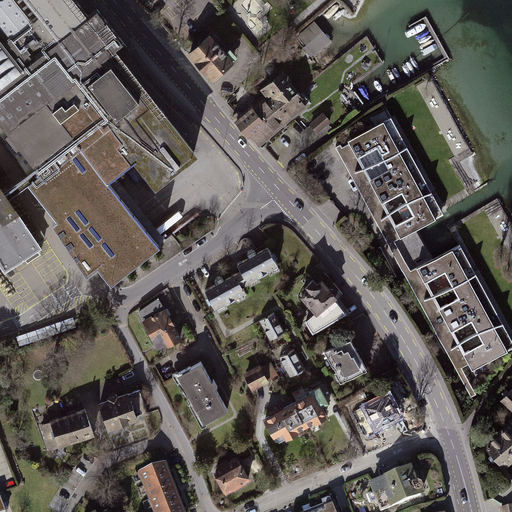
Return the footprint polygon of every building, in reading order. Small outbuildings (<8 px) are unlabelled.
[(0,0),(0,133),(26,173),(31,180),(32,182),(59,217),(52,222),(87,274),(98,266),(111,283),(160,244),(115,187),(119,185),(111,176),(136,157),(156,182),(194,152),(117,54),(127,46),(97,8),(88,16),(75,0),(0,0)] [(250,5),(240,14),(248,23),(258,15),(250,5)] [(262,14),(263,27),(275,26),(275,14),(262,14)] [(316,24),(300,37),(315,55),(331,42),(316,24)] [(210,38),(189,56),(212,82),(233,64),(210,38)] [(267,98),(237,123),(259,150),(313,105),(285,72),(261,91),(267,98)] [(309,125),(316,135),(331,124),(323,114),(309,125)] [(474,400),(479,397),(466,374),(511,348),(511,345),(458,246),(431,260),(414,228),(443,211),(393,120),(336,150),(474,400)] [(7,197),(31,180),(26,173),(2,190),(7,197)] [(0,257),(5,265),(22,254),(27,261),(41,252),(36,244),(38,243),(7,197),(2,190),(0,186),(0,257)] [(232,276),(207,290),(217,309),(245,295),(242,289),(276,270),(265,249),(228,269),(232,276)] [(312,280),(293,299),(312,318),(331,299),(312,280)] [(163,312),(138,324),(146,341),(155,337),(161,350),(177,342),(163,312)] [(274,316),(258,324),(267,342),(283,334),(274,316)] [(58,343),(53,334),(40,339),(41,349),(58,343)] [(346,342),(319,355),(334,387),(362,373),(346,342)] [(293,348),(276,357),(288,379),(304,370),(293,348)] [(201,361),(169,378),(196,430),(228,414),(201,361)] [(256,370),(240,379),(247,392),(263,383),(256,370)] [(320,385),(264,417),(274,435),(282,430),(286,438),(327,414),(322,407),(330,402),(320,385)] [(110,400),(100,403),(108,427),(137,417),(136,417),(148,412),(140,390),(128,394),(128,393),(118,397),(117,394),(109,397),(110,400)] [(511,418),(511,421),(481,447),(500,469),(511,459),(511,391),(498,402),(511,418)] [(385,395),(359,410),(372,431),(398,416),(385,395)] [(85,409),(42,425),(51,448),(93,433),(85,409)] [(235,464),(210,480),(221,498),(247,482),(235,464)] [(179,511),(162,466),(136,476),(150,511),(179,511)] [(407,472),(364,490),(373,511),(385,511),(419,498),(407,472)] [(338,511),(334,500),(304,511),(338,511)]
